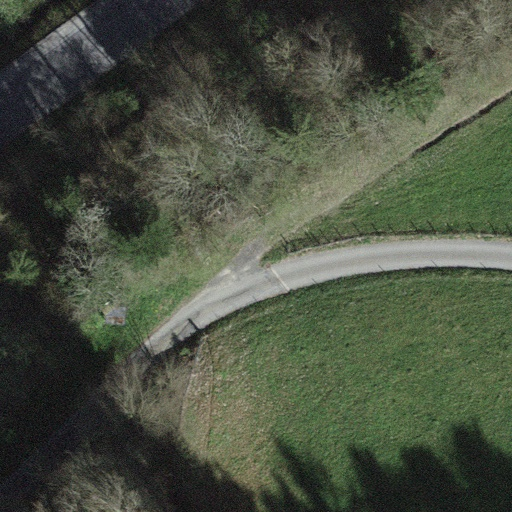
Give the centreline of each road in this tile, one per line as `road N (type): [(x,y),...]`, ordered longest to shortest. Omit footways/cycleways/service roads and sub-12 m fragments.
road 1 (unclassified): [(0,488),(144,353),(231,297),(364,258),(511,255)]
road 2 (track): [(231,297),(249,260),(299,211),(511,69)]
road 3 (unclassified): [(0,104),(142,0)]
